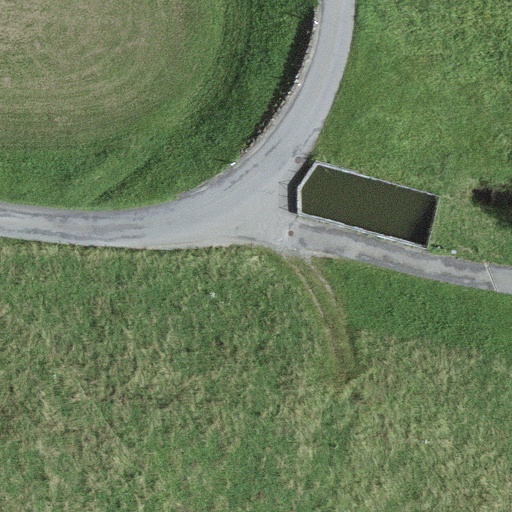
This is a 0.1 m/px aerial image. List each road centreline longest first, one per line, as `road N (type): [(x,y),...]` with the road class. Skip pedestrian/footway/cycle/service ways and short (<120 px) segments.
road 1 (track): [(0,219),(131,229),(233,204),(270,173),(324,77),(336,0)]
road 2 (track): [(233,204),(319,239),(511,281)]
